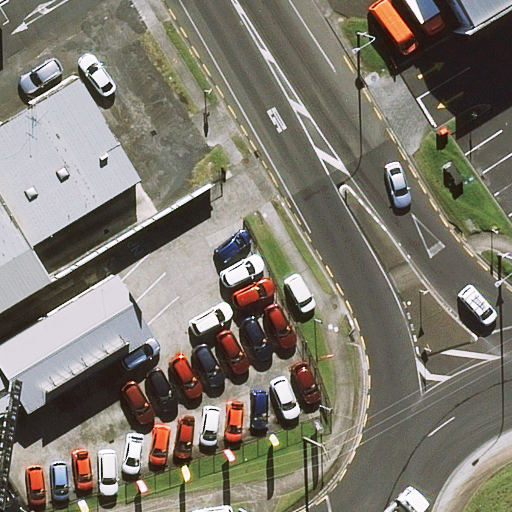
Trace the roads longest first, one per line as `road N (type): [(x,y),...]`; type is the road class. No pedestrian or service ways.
road 1 (tertiary): [(413,463),(399,367),(336,219),(338,174)]
road 2 (tertiary): [(338,174),(383,193),(511,327)]
road 3 (tertiary): [(338,174),(233,0)]
road 4 (secondary): [(413,463),(451,421),(511,391)]
